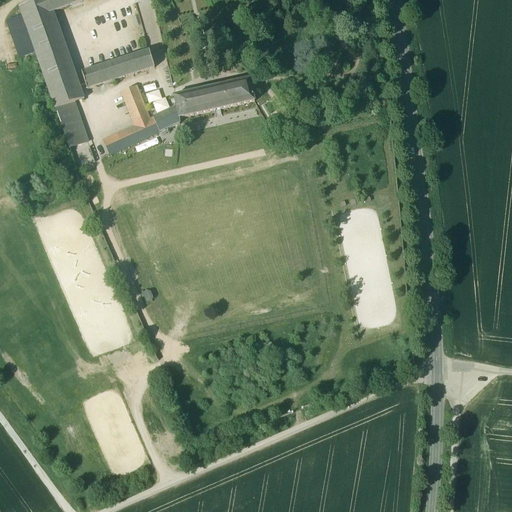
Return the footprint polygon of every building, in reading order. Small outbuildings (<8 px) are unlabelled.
[(88,0),(38,0),(19,7),(56,110),(74,103),(84,100),(52,13),(88,0)] [(150,52),(82,74),(87,91),(155,69),(150,52)] [(250,81),(174,98),(177,109),(180,120),(217,112),(255,103),(250,81)] [(150,120),(137,88),(123,94),(136,127),(150,120)] [(148,104),(161,100),(158,91),(145,95),(148,104)] [(74,103),(56,110),(76,170),(79,170),(95,164),(74,103)] [(177,109),(153,119),(160,134),(180,125),(180,120),(177,109)] [(150,120),(136,127),(102,142),(109,157),(160,134),(153,119),(150,120)]
